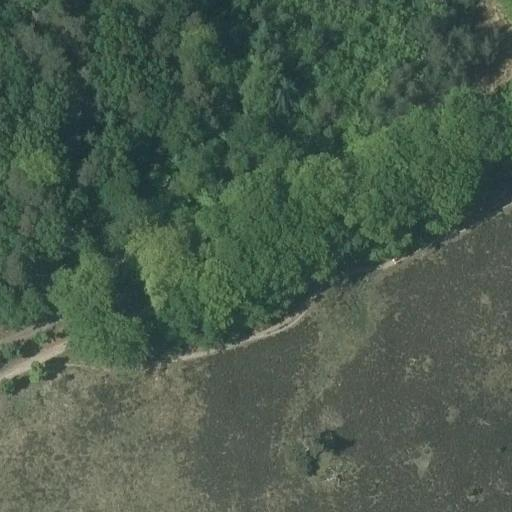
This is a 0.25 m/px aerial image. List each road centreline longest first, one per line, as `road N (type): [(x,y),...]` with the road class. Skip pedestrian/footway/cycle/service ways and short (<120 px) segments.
road 1 (track): [(0,345),(511,116)]
road 2 (track): [(511,151),(0,377)]
road 3 (track): [(511,202),(324,295),(292,324),(199,355),(29,363)]
